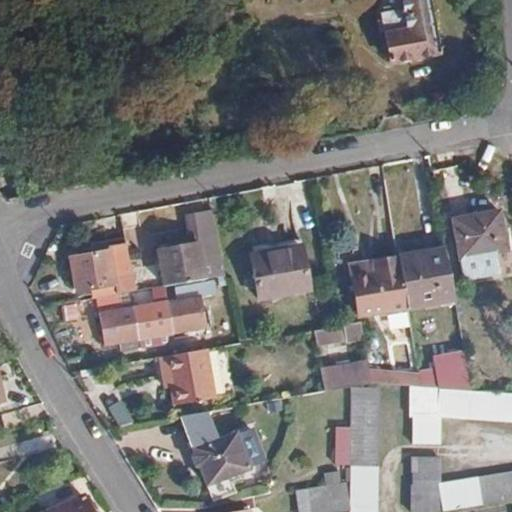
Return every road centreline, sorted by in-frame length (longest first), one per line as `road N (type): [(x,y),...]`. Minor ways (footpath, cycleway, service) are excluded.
road 1 (residential): [(502,0),(511,120),(0,235)]
road 2 (residential): [(136,511),(31,344),(0,263)]
